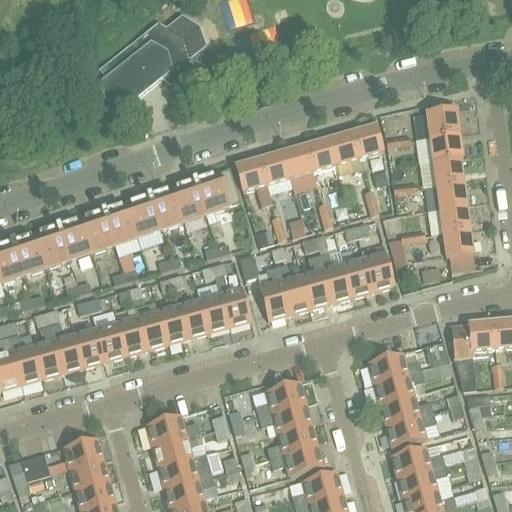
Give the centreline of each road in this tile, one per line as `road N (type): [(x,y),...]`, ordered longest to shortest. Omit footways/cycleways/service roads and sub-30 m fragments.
road 1 (unclassified): [(511,60),(383,85),(0,207)]
road 2 (residential): [(113,404),(335,341)]
road 3 (residential): [(335,341),(511,292)]
road 4 (residential): [(376,511),(335,341)]
road 5 (residential): [(511,223),(495,93)]
